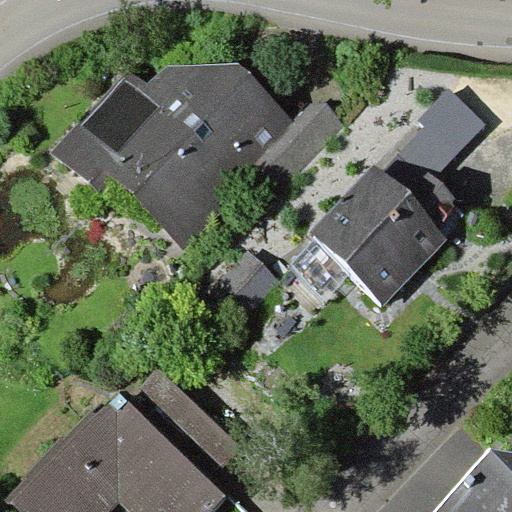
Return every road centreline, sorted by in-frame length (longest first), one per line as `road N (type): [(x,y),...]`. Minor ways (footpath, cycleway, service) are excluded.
road 1 (residential): [(329,511),(511,325)]
road 2 (tertiary): [(356,0),(511,25)]
